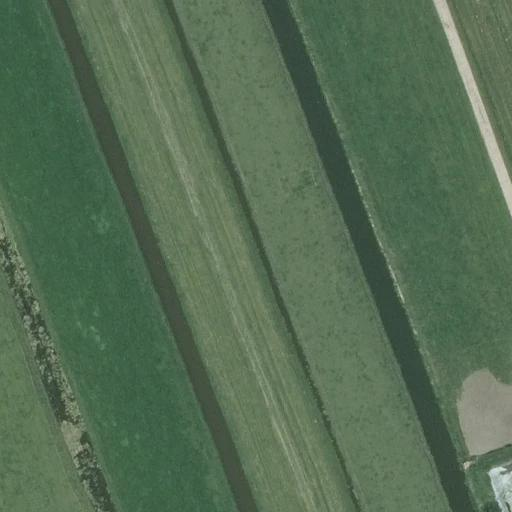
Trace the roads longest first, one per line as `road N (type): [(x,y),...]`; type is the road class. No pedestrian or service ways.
road 1 (track): [(110,0),(314,511)]
road 2 (track): [(440,0),(511,196)]
